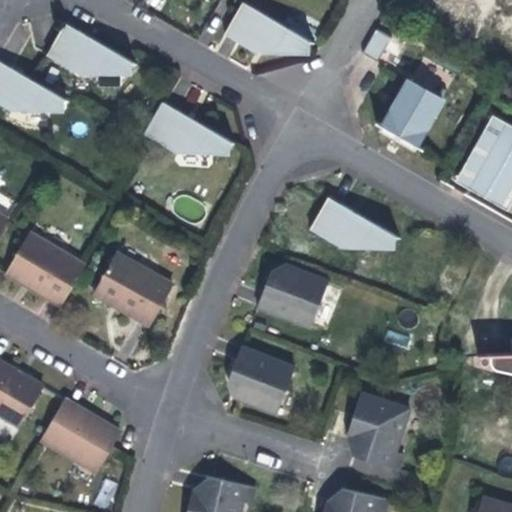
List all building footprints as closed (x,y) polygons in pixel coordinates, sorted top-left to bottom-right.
[(238,0),(236,0),(219,31),(253,50),(257,41),(259,43),(261,44),(261,48),(303,48),(303,43),(305,38),(238,0)] [(511,0),(507,0),(488,33),(511,47),(511,0)] [(90,38),(62,22),(45,54),(76,72),(81,65),(85,67),(86,71),(94,71),(128,70),(127,66),(130,60),(108,48),(90,38)] [(393,41),(377,31),(363,55),(379,64),(393,41)] [(0,63),(0,106),(9,112),(13,104),(18,107),(18,111),(60,111),(59,106),(62,100),(28,80),(0,63)] [(410,83),(384,129),(402,139),(417,148),(443,102),(410,83)] [(175,110),(163,102),(146,134),(157,141),(177,152),(181,145),(186,148),(186,153),(229,152),(227,146),(230,141),(198,122),(175,110)] [(469,190),(504,125),(491,118),(484,131),(456,183),(469,190)] [(511,190),(511,128),(504,125),(469,190),(488,200),(503,208),(511,190)] [(511,206),(511,190),(503,208),(509,211),(511,206)] [(324,195),(307,227),(338,245),(342,237),(347,240),(347,245),(389,245),(389,239),(392,233),(358,214),(324,195)] [(56,306),(79,267),(23,234),(0,271),(0,272),(25,288),(56,306)] [(309,316),(328,272),(286,254),(281,266),(277,275),(268,272),(258,295),(309,316)] [(115,311),(145,329),(168,290),(111,256),(88,295),(115,311)] [(238,342),(229,367),(249,375),(246,383),(240,398),(281,414),(300,367),(238,342)] [(511,353),(511,354),(494,354),(492,355),(493,359),(496,366),(499,369),(511,371),(511,353)] [(0,414),(23,428),(46,390),(22,376),(0,363),(0,414)] [(350,422),(352,429),(345,452),(395,468),(399,453),(392,451),(405,407),(354,391),(347,413),(350,422)] [(67,403),(44,443),(97,474),(121,434),(98,421),(67,403)] [(192,506),(185,510),(184,511),(237,511),(240,502),(247,503),(250,487),(205,477),(199,501),(192,506)] [(325,510),(322,511),(371,511),(372,510),(379,511),(380,511),(385,496),(340,482),(332,506),(325,510)] [(511,511),(511,503),(482,495),(476,511),(511,511)]
